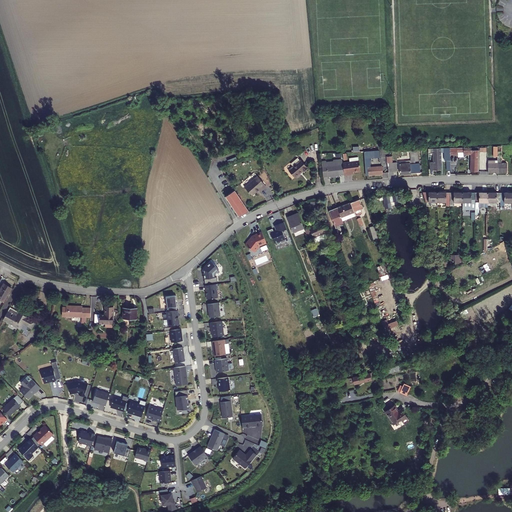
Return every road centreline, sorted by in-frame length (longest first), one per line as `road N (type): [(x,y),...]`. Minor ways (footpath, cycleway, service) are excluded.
road 1 (residential): [(511,179),(309,193),(231,228),(184,269)]
road 2 (residential): [(175,440),(48,406),(0,446)]
road 3 (residential): [(184,269),(205,402),(201,421)]
road 4 (residential): [(142,291),(51,284),(0,262)]
